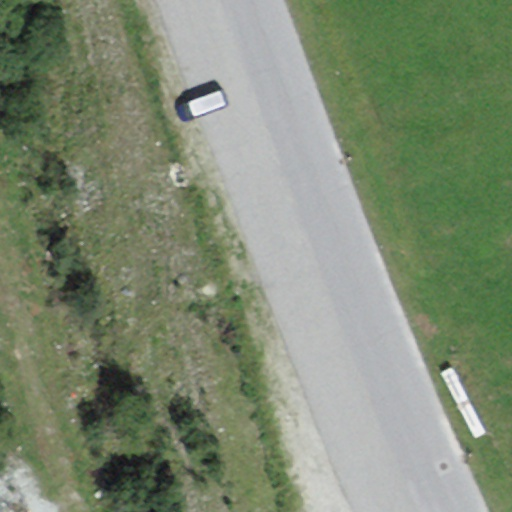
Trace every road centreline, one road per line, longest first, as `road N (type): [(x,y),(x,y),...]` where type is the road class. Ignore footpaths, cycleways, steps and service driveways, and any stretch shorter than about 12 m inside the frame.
road 1 (unclassified): [(257,0),(460,511)]
road 2 (track): [(0,223),(80,511)]
